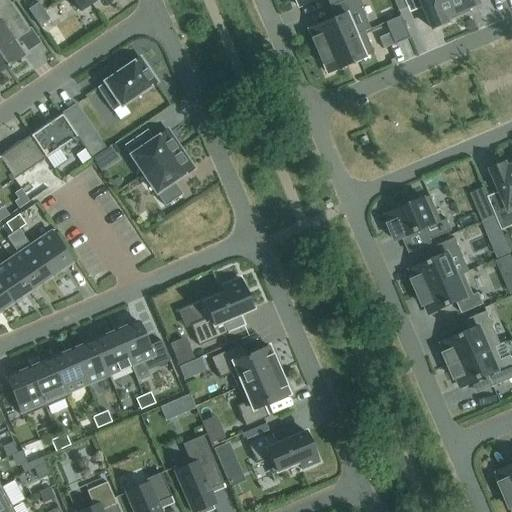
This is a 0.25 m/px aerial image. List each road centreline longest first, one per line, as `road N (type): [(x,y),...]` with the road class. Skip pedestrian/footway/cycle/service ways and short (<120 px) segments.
road 1 (residential): [(0,348),(252,239)]
road 2 (residential): [(361,488),(252,239)]
road 3 (residential): [(453,447),(349,197)]
road 4 (residential): [(252,239),(159,14)]
road 5 (residential): [(313,111),(511,26)]
road 6 (residential): [(0,120),(159,14)]
road 7 (residential): [(349,197),(511,129)]
road 8 (residential): [(264,0),(313,111)]
